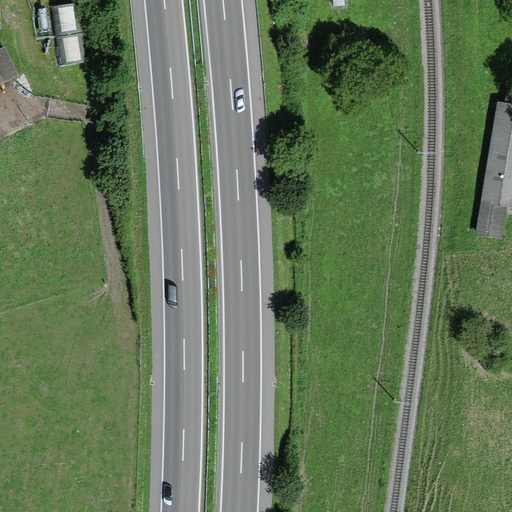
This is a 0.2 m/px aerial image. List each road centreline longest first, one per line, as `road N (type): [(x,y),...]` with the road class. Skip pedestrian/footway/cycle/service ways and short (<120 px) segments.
road 1 (motorway): [(161,0),(182,323),(180,511)]
road 2 (motorway): [(235,511),(238,209),(223,0)]
